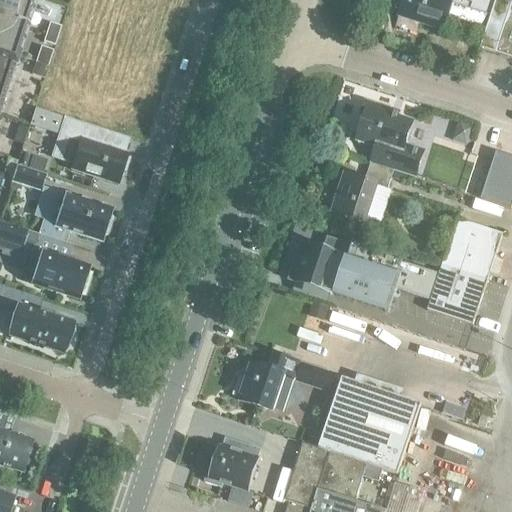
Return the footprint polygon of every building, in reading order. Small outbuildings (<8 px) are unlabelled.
[(0,0),(0,18),(28,28),(29,27),(27,26),(36,0),(0,0)] [(449,17),(487,30),(496,0),(403,0),(399,16),(444,31),(449,17)] [(511,1),(508,0),(496,0),(487,30),(481,50),(511,59),(511,1)] [(0,61),(14,66),(15,67),(28,28),(0,18),(0,61)] [(49,24),(46,34),(58,38),(61,28),(49,24)] [(46,34),(43,44),(55,47),(58,38),(46,34)] [(41,48),(36,64),(48,68),(53,52),(41,48)] [(0,61),(0,110),(14,66),(0,61)] [(44,80),(48,68),(36,64),(32,76),(44,80)] [(376,149),(371,165),(393,173),(394,171),(416,178),(424,152),(410,148),(407,143),(414,123),(382,113),(380,108),(369,105),(364,107),(363,113),(365,118),(357,143),(376,149)] [(35,110),(29,127),(59,136),(57,141),(65,144),(60,162),(73,166),(71,172),(117,186),(121,172),(125,174),(130,160),(126,159),(127,156),(101,148),(106,133),(64,119),(35,110)] [(481,201),(511,211),(511,207),(511,158),(496,154),(481,201)] [(20,166),(27,168),(30,157),(23,155),(20,166)] [(4,173),(12,176),(17,163),(8,160),(4,173)] [(393,173),(371,165),(365,182),(346,176),(333,214),(364,224),(376,187),(387,191),(393,173)] [(11,182),(39,192),(44,176),(16,167),(11,182)] [(49,204),(39,236),(64,245),(68,234),(82,239),(83,236),(100,242),(102,237),(106,236),(112,220),(109,216),(110,211),(64,197),(61,208),(49,204)] [(458,221),(442,267),(488,282),(503,236),(458,221)] [(0,223),(0,251),(3,252),(6,244),(26,250),(24,257),(39,261),(37,265),(34,264),(30,277),(33,278),(31,284),(78,300),(79,295),(83,296),(88,282),(84,281),(88,269),(33,251),(38,236),(0,223)] [(394,290),(431,303),(440,275),(328,238),(324,251),(308,246),(309,244),(308,244),(295,283),(330,295),(329,296),(331,296),(331,295),(386,313),(394,290)] [(439,256),(438,248),(431,246),(425,251),(427,258),(434,260),(439,256)] [(440,275),(431,303),(427,312),(473,327),(488,282),(442,267),(440,275)] [(63,349),(67,350),(74,330),(70,329),(72,324),(22,308),(26,296),(0,287),(0,307),(18,314),(10,338),(62,354),(63,349)] [(237,401),(273,414),(285,377),(295,380),(301,365),(274,356),(270,369),(250,363),(244,380),(240,379),(234,396),(238,398),(237,401)] [(320,450),(331,454),(369,467),(398,477),(419,416),(341,389),(336,403),(339,404),(329,434),(326,433),(320,450)] [(0,466),(21,473),(31,443),(0,432),(0,466)] [(286,511),(311,511),(318,491),(331,454),(320,450),(303,444),(285,501),(289,503),(286,511)] [(210,468),(205,483),(220,488),(221,489),(223,485),(233,488),(228,503),(249,509),(253,495),(248,493),(259,461),(257,460),(261,451),(247,446),(244,456),(221,448),(219,453),(221,455),(220,461),(217,461),(214,468),(210,467),(210,468)] [(331,454),(318,491),(356,503),(369,467),(331,454)] [(421,511),(427,495),(397,486),(388,511),(421,511)] [(311,511),(385,511),(356,503),(318,491),(311,511)] [(13,511),(14,509),(10,507),(13,500),(0,495),(0,511),(13,511)]
